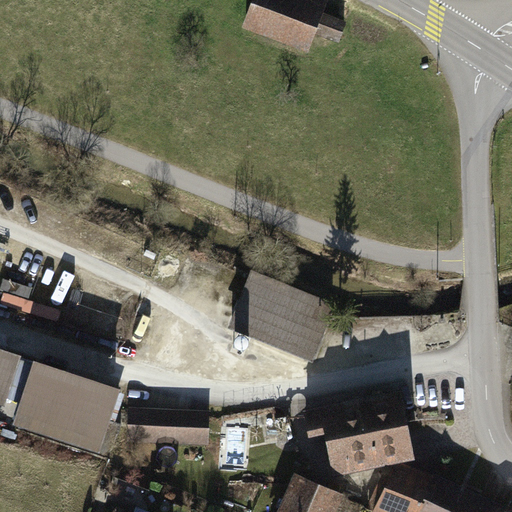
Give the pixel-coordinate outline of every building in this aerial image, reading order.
[(308,0),(259,0),(248,28),(310,51),(317,31),(341,40),(346,26),(323,17),(327,7),(308,0)] [(234,328),(312,360),(334,306),(256,275),(234,328)] [(7,281),(2,308),(62,320),(64,309),(33,303),(36,287),(7,281)] [(0,400),(3,401),(17,359),(0,353),(0,400)] [(24,408),(38,366),(17,359),(3,401),(24,408)] [(99,448),(118,392),(38,366),(24,408),(19,422),(99,448)] [(411,450),(400,397),(309,415),(313,436),(329,433),(337,471),(407,457),(407,458),(413,456),(412,450),(411,450)] [(208,413),(133,410),(132,440),(207,443),(208,413)] [(420,511),(436,479),(402,464),(399,464),(387,489),(382,486),(370,510),(376,511),(420,511)] [(334,511),(341,495),(300,477),(283,511),(334,511)] [(506,511),(507,511),(437,478),(436,479),(420,511),(506,511)]
